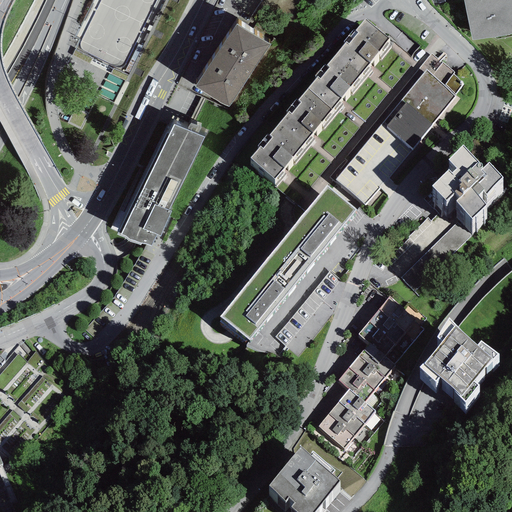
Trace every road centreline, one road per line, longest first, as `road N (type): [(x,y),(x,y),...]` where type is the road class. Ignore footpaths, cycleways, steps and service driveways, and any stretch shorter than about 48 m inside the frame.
road 1 (residential): [(415,0),(480,69),(482,111),(403,189),(365,254),(302,414),(230,511)]
road 2 (tertiary): [(108,191),(204,0)]
road 3 (primary): [(0,122),(59,0)]
